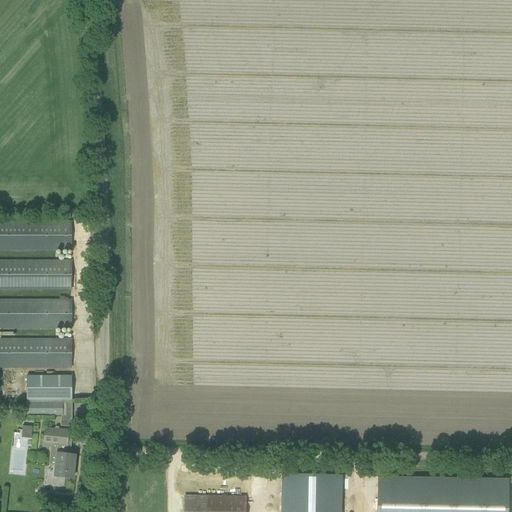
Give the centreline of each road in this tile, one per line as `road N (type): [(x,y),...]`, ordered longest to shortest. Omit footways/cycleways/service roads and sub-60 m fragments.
road 1 (unclassified): [(101,511),(102,176),(87,0)]
road 2 (track): [(511,458),(101,451)]
